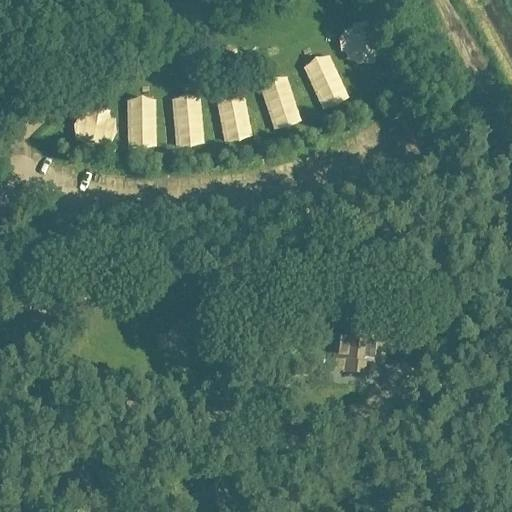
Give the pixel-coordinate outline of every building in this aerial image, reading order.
[(380,73),(363,79),(369,96),(387,89),(380,73)] [(342,98),(331,102),(338,120),(349,116),(342,98)] [(281,143),(300,138),(294,116),(275,121),(281,143)] [(205,138),(226,137),(225,118),(204,119),(205,138)] [(192,119),(174,120),(176,140),(194,139),(192,119)] [(157,143),(157,123),(139,123),(139,143),(157,143)] [(244,143),(263,141),(261,123),(241,126),(244,143)] [(114,154),(115,136),(97,134),(96,152),(114,154)] [(167,292),(151,298),(157,313),(173,308),(167,292)] [(388,343),(347,338),(343,375),(372,378),(374,366),(385,367),(388,343)] [(59,478),(75,511),(101,498),(86,466),(59,478)] [(192,497),(198,511),(231,511),(218,484),(192,497)]
